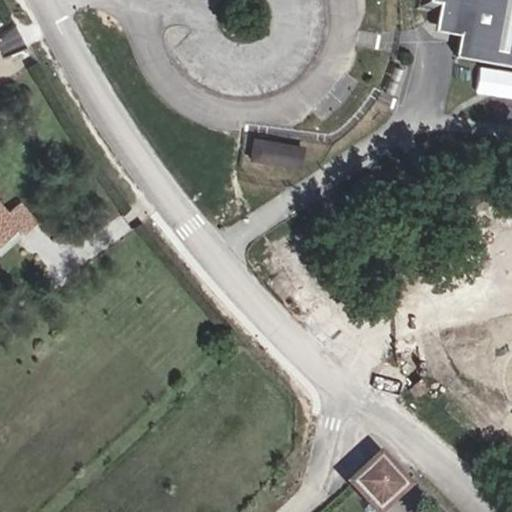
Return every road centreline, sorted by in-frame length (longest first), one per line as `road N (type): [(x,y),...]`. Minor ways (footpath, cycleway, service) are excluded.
road 1 (residential): [(50,0),(188,219),(344,388),(473,511)]
road 2 (residential): [(340,0),(328,51),(308,74),(252,95),(222,90)]
